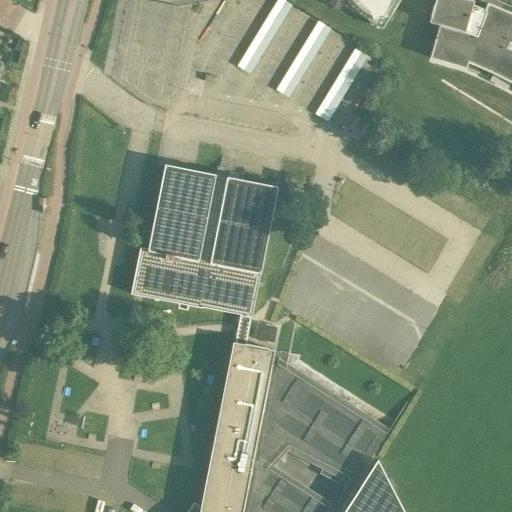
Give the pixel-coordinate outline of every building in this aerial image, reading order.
[(286,0),(275,0),(235,67),(248,75),(292,3),(286,0)] [(343,0),(381,30),(399,0),(330,0),(341,5),(343,0)] [(511,13),(502,9),(487,3),(483,12),(477,9),(471,7),(472,2),(466,0),(434,0),(427,23),(438,26),(429,59),(465,69),(467,62),(488,71),(510,82),(511,82),(511,13)] [(331,27),(318,19),(276,88),(289,96),(331,27)] [(368,50),(357,43),(315,113),(326,120),(368,50)] [(216,77),(204,74),(202,81),(214,84),(216,77)] [(372,453),(387,430),(285,364),(288,352),(279,350),(278,351),(272,350),(273,349),(266,348),(267,346),(255,344),(244,342),(249,316),(251,317),(277,187),(164,165),(147,249),(139,247),(130,294),(133,294),(140,296),(201,308),(201,307),(240,314),(238,324),(237,328),(237,332),(235,342),(232,341),(200,507),(193,502),(186,511),(403,511),(377,461),(342,511),(334,511),(337,509),(268,465),(284,448),(291,453),(293,451),(321,466),(318,473),(338,483),(340,479),(353,484),(372,453)]
